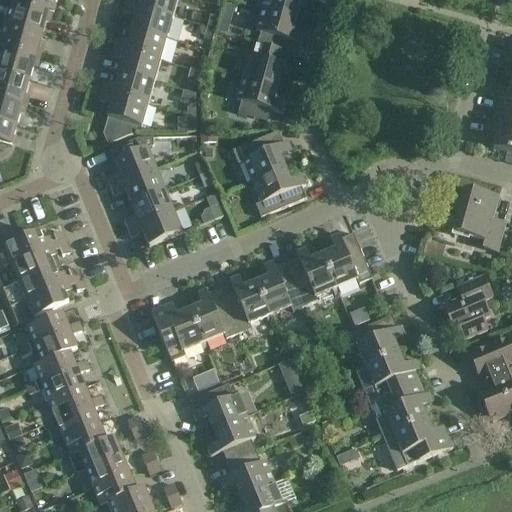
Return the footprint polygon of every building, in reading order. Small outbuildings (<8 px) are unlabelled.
[(17,0),(16,4),(16,5),(48,14),(53,16),(57,0),(17,0)] [(172,20),(177,0),(140,0),(140,1),(136,0),(127,0),(126,7),(172,20)] [(264,0),(262,11),(296,21),(300,8),(312,12),(315,2),(308,0),(264,0)] [(42,37),(48,14),(16,5),(16,4),(11,3),(5,26),(42,37)] [(166,42),(172,20),(126,7),(123,16),(135,19),(131,32),(166,42)] [(305,37),(293,34),(296,21),(262,11),(255,34),(260,35),(256,47),(286,56),(290,44),(302,47),(305,37)] [(206,30),(215,32),(218,20),(210,18),(206,30)] [(5,26),(0,43),(0,49),(35,60),(42,37),(5,26)] [(215,32),(206,30),(203,42),(212,44),(215,32)] [(160,64),(166,42),(131,32),(128,45),(116,41),(113,51),(160,64)] [(253,59),(249,58),(242,81),(277,90),(280,78),(292,81),(295,71),(283,68),(286,56),(256,47),(253,59)] [(0,49),(0,74),(29,83),(35,60),(0,49)] [(154,86),(160,64),(113,51),(111,60),(123,63),(119,76),(154,86)] [(189,72),(198,75),(201,62),(193,60),(189,72)] [(198,75),(189,72),(186,84),(195,87),(198,75)] [(0,74),(0,99),(22,106),(29,83),(0,74)] [(147,108),(154,86),(119,76),(116,89),(104,85),(101,95),(147,108)] [(277,90),(242,81),(236,103),(241,105),(237,117),(245,119),(249,107),(282,116),(285,106),(273,103),(277,90)] [(511,83),(509,94),(497,91),(494,100),(499,102),(495,114),(511,118),(511,83)] [(147,108),(101,95),(98,104),(111,107),(107,120),(107,121),(103,137),(107,147),(134,136),(137,129),(141,130),(147,108)] [(0,99),(0,124),(16,129),(22,106),(0,99)] [(511,118),(495,114),(492,126),(487,125),(484,135),(496,138),(492,151),(511,156),(511,118)] [(195,122),(186,122),(186,135),(195,135),(195,122)] [(16,129),(0,124),(0,145),(10,148),(16,129)] [(251,185),(285,171),(279,159),(291,154),(287,145),(283,147),(278,135),(242,150),(232,153),(238,165),(242,163),(251,185)] [(137,141),(129,144),(134,156),(113,164),(119,177),(107,182),(111,191),(155,172),(146,151),(142,152),(137,141)] [(199,179),(207,176),(202,164),(194,167),(199,179)] [(285,171),(251,185),(260,206),(256,208),(261,221),(270,217),(305,202),(301,190),(305,188),(301,179),(290,183),(285,171)] [(164,193),(155,172),(111,191),(114,200),(126,195),(131,207),(164,193)] [(207,176),(199,179),(204,191),(212,187),(207,176)] [(485,243),(483,251),(497,255),(505,227),(492,223),(498,201),(463,191),(455,218),(460,219),(456,235),(485,243)] [(173,214),(164,193),(131,207),(136,219),(124,224),(128,233),(173,214)] [(223,219),(218,207),(210,211),(215,223),(223,219)] [(149,250),(153,248),(156,247),(182,236),(173,214),(128,233),(132,242),(143,237),(149,250)] [(14,329),(73,305),(74,305),(71,297),(59,269),(56,261),(44,233),(4,250),(0,251),(0,296),(6,312),(14,329)] [(62,239),(60,235),(53,238),(57,248),(65,245),(62,239)] [(322,258),(336,291),(356,282),(358,287),(371,282),(353,237),(341,242),(339,237),(330,241),(334,253),(322,258)] [(69,256),(65,245),(57,248),(62,259),(69,256)] [(286,264),(302,305),(304,310),(317,304),(315,299),(336,291),(322,258),(310,263),(305,251),(296,255),(297,260),(286,264)] [(304,310),(302,305),(286,264),(274,269),(272,265),(263,269),(268,280),(256,285),(264,305),(269,318),(290,310),(292,315),(304,310)] [(79,281),(75,271),(68,274),(72,284),(79,281)] [(269,318),(264,305),(256,285),(243,290),(239,279),(229,283),(231,287),(219,292),(225,305),(238,337),(251,332),(249,327),(269,318)] [(468,299),(444,309),(454,334),(459,331),(464,342),(486,333),(481,322),(489,319),(482,303),(491,299),(483,280),(464,288),(468,299)] [(84,292),(79,281),(72,284),(77,295),(84,292)] [(238,337),(225,305),(219,292),(208,297),(206,292),(196,296),(201,308),(189,313),(203,346),(223,337),(225,342),(238,337)] [(152,320),(171,365),(184,359),(182,354),(203,346),(189,313),(177,318),(172,306),(163,310),(165,315),(152,320)] [(2,314),(0,314),(0,332),(8,329),(2,314)] [(26,331),(34,349),(69,334),(68,330),(62,316),(26,331)] [(365,370),(398,356),(393,343),(405,339),(401,329),(397,331),(391,319),(346,338),(352,351),(357,349),(365,370)] [(34,349),(41,366),(69,355),(77,352),(71,338),(81,334),(78,326),(68,330),(69,334),(34,349)] [(511,374),(508,366),(511,364),(511,348),(509,340),(469,357),(479,379),(483,377),(488,390),(479,394),(491,424),(511,415),(511,374)] [(32,355),(28,346),(19,350),(23,359),(32,355)] [(75,368),(69,355),(41,366),(33,369),(41,387),(76,373),(75,368)] [(398,356),(365,370),(366,372),(356,377),(368,407),(419,386),(414,374),(419,372),(415,363),(403,368),(398,356)] [(41,387),(48,405),(84,390),(78,377),(89,373),(85,364),(75,368),(76,373),(41,387)] [(204,376),(201,381),(204,386),(209,388),(214,386),(216,381),(214,376),(209,374),(204,376)] [(39,394),(35,384),(26,388),(30,397),(39,394)] [(382,440),(426,422),(421,410),(432,405),(428,396),(424,398),(419,386),(368,407),(382,440)] [(220,391),(190,403),(195,415),(192,416),(196,426),(208,421),(213,433),(246,419),(237,398),(233,400),(228,388),(220,391)] [(48,405),(56,423),(91,408),(89,404),(84,390),(48,405)] [(56,423),(63,441),(98,425),(93,412),(103,408),(100,400),(89,404),(91,408),(56,423)] [(7,411),(0,413),(0,421),(1,424),(11,420),(7,411)] [(246,419),(213,433),(218,445),(206,450),(210,459),(222,455),(227,466),(255,454),(251,443),(255,441),(246,419)] [(131,433),(142,429),(138,420),(127,424),(131,433)] [(396,474),(451,451),(442,430),(431,434),(426,422),(382,440),(396,474)] [(44,433),(54,429),(51,423),(42,427),(44,433)] [(331,423),(321,426),(327,440),(336,436),(331,423)] [(98,425),(63,441),(70,458),(70,459),(78,456),(78,455),(106,443),(98,425)] [(17,426),(4,431),(9,443),(22,437),(17,426)] [(142,429),(131,433),(134,442),(145,438),(142,429)] [(78,456),(70,459),(78,476),(85,473),(121,458),(113,440),(106,443),(78,455),(78,456)] [(255,454),(227,466),(231,478),(220,483),(224,492),(235,487),(240,500),(273,486),(264,464),(260,466),(255,454)] [(145,469),(156,464),(152,455),(142,460),(145,469)] [(9,456),(0,459),(0,460),(4,469),(13,465),(9,456)] [(85,473),(93,491),(128,476),(121,458),(85,473)] [(156,464),(145,469),(149,478),(160,473),(156,464)] [(3,478),(10,493),(11,493),(23,488),(16,472),(3,478)] [(136,494),(135,493),(128,476),(93,491),(100,509),(108,506),(107,505),(136,494)] [(289,511),(286,505),(282,506),(273,486),(240,500),(245,511),(244,511),(289,511)] [(23,488),(11,493),(18,511),(27,511),(32,510),(23,488)] [(167,502),(178,497),(174,488),(163,493),(167,502)] [(140,511),(150,508),(143,490),(135,493),(136,494),(107,505),(108,506),(110,511),(140,511)] [(178,497),(167,502),(170,510),(181,506),(178,497)]
